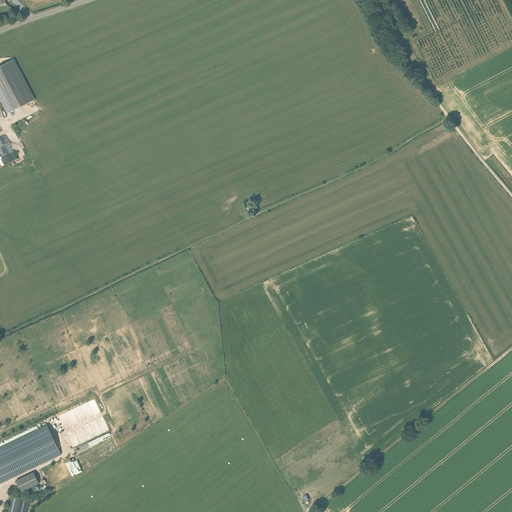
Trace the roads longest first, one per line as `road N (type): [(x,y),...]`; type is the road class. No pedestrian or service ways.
road 1 (track): [(448,117),(386,155),(0,336)]
road 2 (track): [(511,347),(312,511)]
road 3 (track): [(448,117),(391,51),(362,0)]
